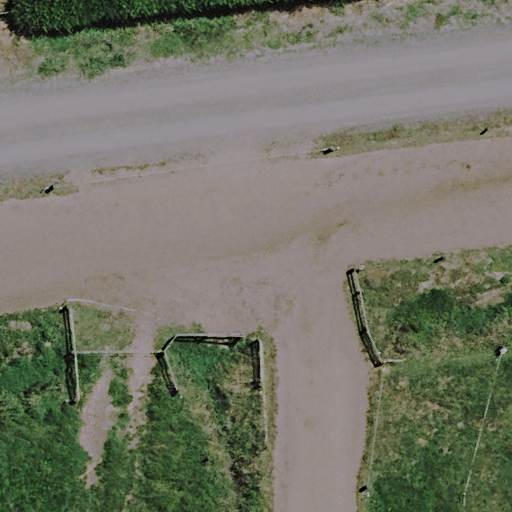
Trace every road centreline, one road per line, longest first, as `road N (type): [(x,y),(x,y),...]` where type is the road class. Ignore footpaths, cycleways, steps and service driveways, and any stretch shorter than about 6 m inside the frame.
road 1 (unclassified): [(511,47),(0,115)]
road 2 (track): [(0,261),(511,193)]
road 3 (track): [(260,80),(318,376),(319,511)]
